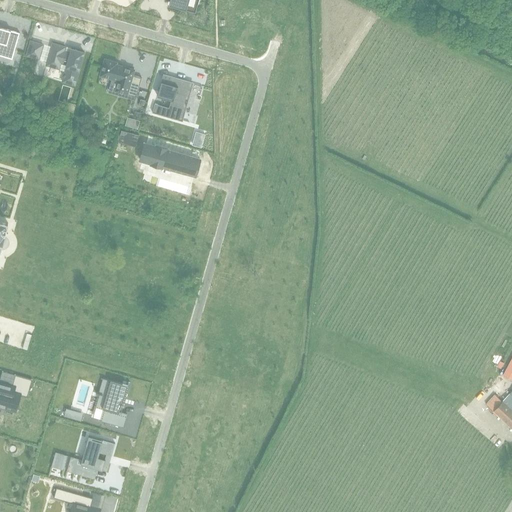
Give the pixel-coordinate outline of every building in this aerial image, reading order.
[(169,0),(170,0),(173,1),(172,5),(184,9),(195,12),(197,5),(198,0),(169,0)] [(0,54),(3,56),(5,49),(14,51),(19,32),(0,26),(0,54)] [(30,41),(27,54),(39,58),(43,44),(30,41)] [(52,43),(46,64),(59,68),(60,62),(67,64),(62,81),(74,84),(84,52),(72,48),(70,52),(64,50),(65,46),(52,43)] [(105,59),(100,75),(118,80),(115,90),(136,96),(141,77),(132,74),(134,69),(116,64),(116,62),(105,59)] [(161,83),(157,95),(173,100),(171,107),(155,103),(153,112),(182,120),(185,112),(183,111),(191,83),(172,77),(170,85),(161,83)] [(118,141),(135,146),(139,134),(121,130),(118,141)] [(145,142),(140,160),(151,163),(162,166),(195,175),(200,158),(167,149),(167,148),(156,145),(145,142)] [(511,354),(502,374),(511,380),(511,354)] [(0,401),(15,406),(19,393),(27,396),(32,379),(15,374),(12,385),(0,381),(0,401)] [(100,393),(97,406),(105,408),(101,420),(123,427),(127,413),(119,411),(120,407),(121,407),(122,403),(121,402),(123,396),(125,396),(128,385),(103,378),(99,393),(100,393)] [(511,390),(510,393),(510,394),(503,401),(498,396),(489,406),(494,410),(493,411),(511,428),(511,390)] [(66,407),(64,415),(71,417),(73,409),(66,407)] [(71,456),(66,470),(94,478),(97,468),(107,471),(109,464),(107,463),(113,442),(92,436),(85,460),(71,456)] [(55,451),(51,464),(64,468),(68,455),(55,451)] [(39,475),(32,473),(31,480),(37,481),(39,475)] [(56,487),(54,497),(73,502),(70,511),(92,511),(94,506),(91,505),(93,497),(56,487)]
